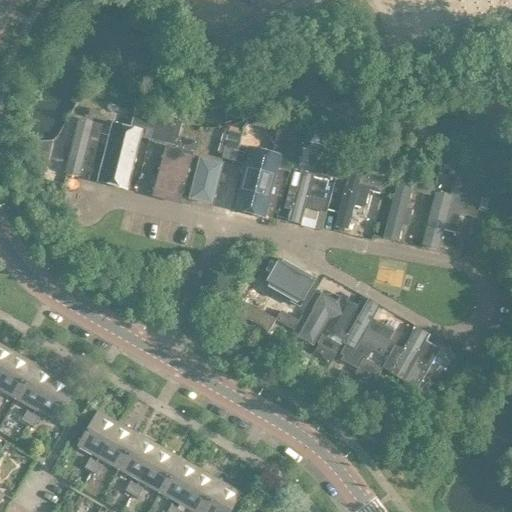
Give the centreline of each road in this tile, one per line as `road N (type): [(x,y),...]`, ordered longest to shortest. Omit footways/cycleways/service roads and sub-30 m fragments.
road 1 (residential): [(269,234),(461,264),(484,302),(460,336),(429,327),(314,259)]
road 2 (tertiary): [(371,511),(306,440),(155,354)]
road 3 (tertiary): [(155,354),(41,286),(0,236)]
road 4 (residential): [(228,225),(111,198),(82,203)]
road 5 (residential): [(155,354),(228,225)]
